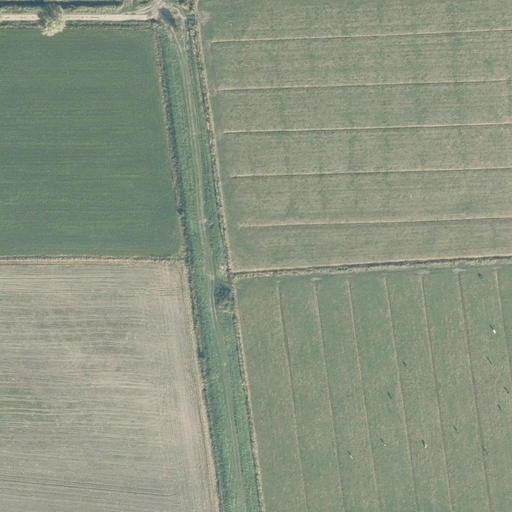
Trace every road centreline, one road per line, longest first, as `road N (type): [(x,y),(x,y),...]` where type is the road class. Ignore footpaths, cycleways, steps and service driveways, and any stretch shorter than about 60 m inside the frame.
road 1 (track): [(168,0),(241,511)]
road 2 (unclassified): [(0,18),(171,18)]
